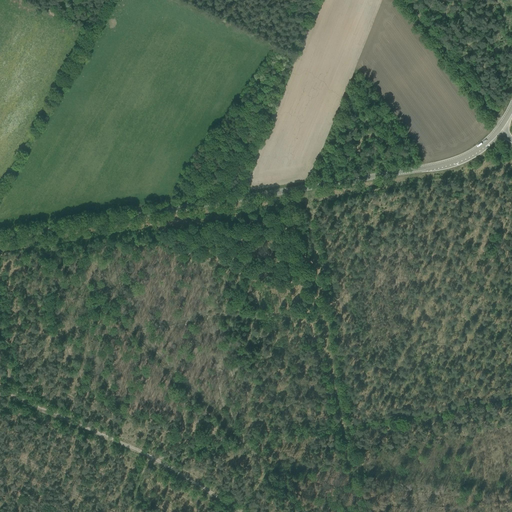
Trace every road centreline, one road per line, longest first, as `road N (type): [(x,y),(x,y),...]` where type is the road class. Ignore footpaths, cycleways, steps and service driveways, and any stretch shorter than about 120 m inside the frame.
road 1 (tertiary): [(0,241),(439,166),(473,153),(500,128)]
road 2 (track): [(1,396),(142,456),(234,511)]
